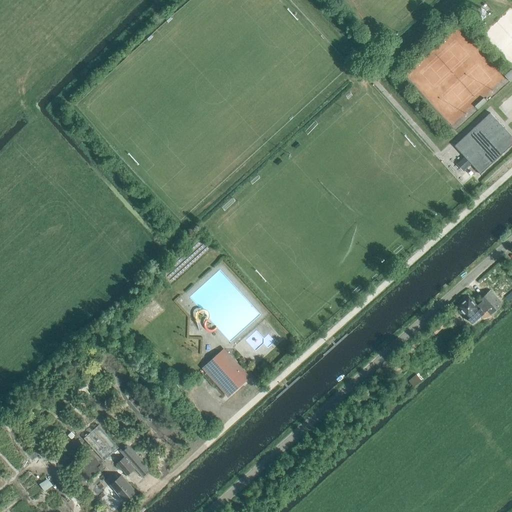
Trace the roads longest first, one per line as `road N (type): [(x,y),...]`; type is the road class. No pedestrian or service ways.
road 1 (unclassified): [(134,511),(511,175)]
road 2 (unclassified): [(209,511),(444,301)]
